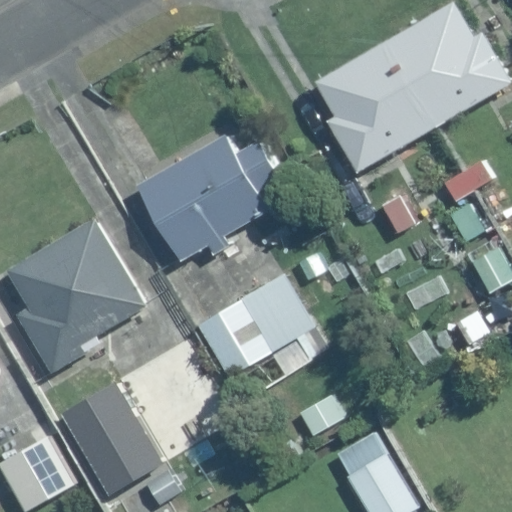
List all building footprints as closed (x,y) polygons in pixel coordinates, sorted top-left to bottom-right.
[(363,165),(497,87),(511,77),(511,60),(492,26),(482,32),(463,0),(453,0),(325,75),(344,108),(333,114),(363,165)] [(231,130),(226,132),(144,181),(186,252),(212,237),(217,246),(279,210),(264,184),(291,168),(270,133),(242,149),(231,130)] [(461,198),(463,198),(498,178),(485,156),(449,176),(461,198)] [(100,213),(93,218),(14,267),(37,304),(21,314),(59,374),(96,350),(90,340),(155,299),(100,213)] [(236,372),(248,365),(319,322),(288,270),(205,321),(236,372)] [(199,340),(191,345),(129,382),(156,427),(192,405),(204,426),(239,405),(199,340)] [(322,435),(326,432),(354,415),(337,389),(305,410),(322,435)] [(353,474),(354,476),(376,511),(409,511),(425,502),(392,448),(389,450),(377,431),(346,450),(359,471),(353,474)] [(34,508),(39,505),(83,479),(55,432),(6,460),(34,508)]
